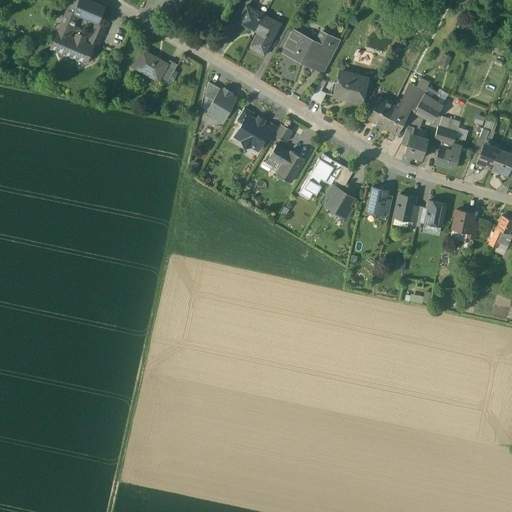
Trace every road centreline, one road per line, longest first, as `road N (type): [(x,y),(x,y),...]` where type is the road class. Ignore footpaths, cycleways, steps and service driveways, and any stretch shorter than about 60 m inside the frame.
road 1 (track): [(210,59),(111,511)]
road 2 (residential): [(108,0),(366,152),(409,173),(511,200)]
